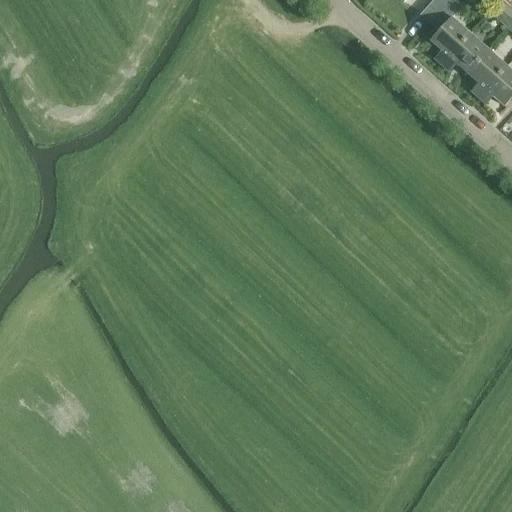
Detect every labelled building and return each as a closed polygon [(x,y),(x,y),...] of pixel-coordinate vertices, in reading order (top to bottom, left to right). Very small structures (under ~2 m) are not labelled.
[(435,19),(452,1),(451,0),(435,0),(426,11),(435,19)] [(452,1),(435,19),(444,27),(431,42),(442,52),(435,61),(442,67),(471,36),(452,20),(462,9),(452,1)] [(509,31),(511,28),(511,20),(497,7),(490,15),(509,31)] [(468,75),(489,53),(471,36),(442,67),(450,74),(457,66),(468,75)] [(489,53),(468,75),(479,85),(472,93),(479,100),(507,69),(489,53)] [(511,73),(507,69),(479,100),(487,107),(494,99),(505,108),(511,100),(511,73)]
